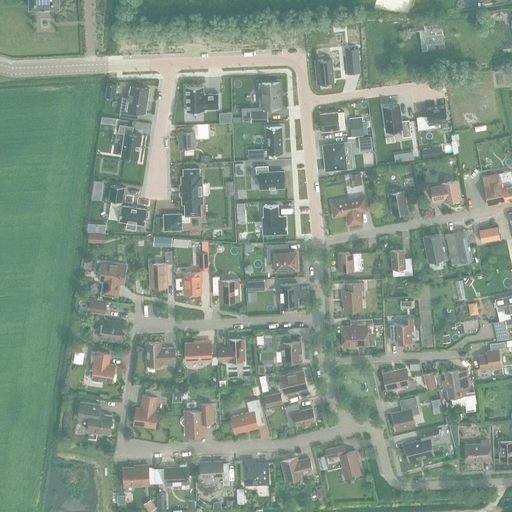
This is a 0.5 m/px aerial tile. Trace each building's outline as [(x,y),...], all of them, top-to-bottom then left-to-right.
[(414,24),(417,52),(444,50),(441,22),(414,24)] [(331,59),(315,60),(317,83),(333,81),(331,59)] [(261,111),(251,111),(251,122),(268,121),(267,110),(266,110),(266,107),(280,107),(279,82),(262,83),(262,84),(258,84),(259,107),(260,107),(261,111)] [(149,88),(131,85),(129,98),(121,97),(119,116),(138,119),(139,112),(145,112),(149,88)] [(203,94),(203,86),(186,86),(187,111),(204,110),(204,108),(219,108),(218,93),(203,94)] [(399,105),(383,107),(386,131),(401,128),(403,137),(411,136),(409,119),(401,121),(399,105)] [(427,116),(417,117),(418,129),(440,126),(439,122),(448,121),(445,106),(426,109),(427,116)] [(345,129),(343,111),(320,113),(322,131),(345,129)] [(363,135),(362,122),(350,123),(351,135),(363,135)] [(119,124),(118,132),(124,133),(121,155),(138,158),(142,135),(132,134),(133,126),(119,124)] [(267,147),(248,148),(248,160),(264,159),(264,152),(267,152),(267,153),(282,152),(281,127),(266,127),(267,147)] [(193,132),(179,133),(180,147),(194,147),(193,132)] [(360,150),(372,149),(370,136),(359,137),(360,150)] [(343,143),(324,145),(326,169),(345,167),(343,143)] [(268,165),(256,166),(256,173),(259,172),(260,188),(284,187),(283,171),(268,171),(268,165)] [(181,213),(164,214),(164,230),(182,229),(182,221),(189,221),(189,215),(201,215),(200,203),(203,203),(202,175),(200,175),(199,168),(183,168),(184,184),(179,184),(179,195),(184,195),(185,215),(181,215),(181,213)] [(511,181),(511,179),(501,181),(499,173),(482,176),(488,205),(511,199),(511,181)] [(445,202),(460,199),(457,180),(442,183),(442,185),(430,187),(433,200),(444,198),(445,202)] [(111,184),(109,200),(112,200),(109,217),(119,219),(119,220),(127,222),(126,228),(135,229),(136,223),(143,224),(145,224),(146,217),(147,217),(148,211),(147,211),(147,209),(121,205),(120,205),(121,201),(122,202),(124,187),(111,184)] [(389,194),(393,214),(407,211),(403,191),(389,194)] [(348,224),(362,221),(360,211),(367,210),(364,196),(331,202),(334,216),(343,214),(347,217),(348,224)] [(264,216),(262,216),(262,234),(287,233),(286,215),(278,215),(278,204),(263,205),(264,216)] [(479,230),(481,242),(501,238),(498,226),(479,230)] [(96,230),(96,239),(104,239),(104,230),(96,230)] [(460,262),(472,259),(466,230),(455,232),(446,234),(451,257),(459,256),(460,262)] [(439,233),(423,237),(428,261),(444,258),(439,233)] [(296,251),(285,252),(284,244),(266,244),(267,260),(274,260),(275,269),(283,269),(283,271),(289,271),(289,269),(297,268),(296,251)] [(411,262),(404,263),(403,249),(391,250),(392,268),(400,268),(400,272),(405,271),(405,275),(412,274),(411,262)] [(149,263),(151,287),(167,286),(166,263),(172,263),(171,251),(165,251),(165,263),(149,263)] [(199,253),(200,269),(208,268),(207,252),(199,253)] [(353,254),(349,254),(349,252),(338,252),(339,271),(353,270),(362,270),(361,252),(353,253),(353,254)] [(102,261),(97,260),(96,270),(101,270),(99,280),(103,281),(101,294),(117,296),(119,283),(123,284),(126,264),(102,260),(102,261)] [(184,278),(176,278),(177,288),(184,288),(185,294),(201,293),(200,278),(201,278),(201,271),(184,272),(184,278)] [(263,282),(276,282),(276,277),(252,275),(251,287),(263,288),(263,282)] [(238,279),(219,280),(219,276),(213,276),(213,289),(219,289),(219,300),(239,300),(238,279)] [(344,310),(362,309),(361,290),(364,290),(364,282),(345,283),(345,290),(342,290),(342,298),(343,298),(344,310)] [(280,284),(281,308),(297,307),(296,297),(298,297),(298,283),(280,284)] [(509,311),(511,310),(511,295),(496,299),(498,310),(497,310),(499,320),(493,321),(497,340),(508,338),(506,327),(511,325),(511,317),(511,318),(509,311)] [(112,308),(113,298),(95,297),(95,307),(112,308)] [(471,310),(483,309),(482,297),(470,298),(471,310)] [(398,344),(412,343),(411,331),(413,331),(412,318),(403,318),(404,323),(390,324),(390,340),(397,339),(398,344)] [(374,332),(367,333),(367,326),(372,325),(372,319),(350,320),(350,326),(342,326),(343,346),(348,346),(348,348),(356,348),(356,346),(374,345),(374,332)] [(101,338),(120,340),(123,322),(103,320),(101,338)] [(311,321),(302,321),(302,333),(311,333),(311,321)] [(300,341),(288,342),(288,334),(275,335),(276,351),(282,351),(282,361),(301,360),(300,341)] [(229,360),(244,360),(242,338),(228,338),(229,348),(226,348),(226,347),(219,348),(219,360),(229,359),(229,360)] [(185,343),(186,361),(211,360),(210,341),(185,343)] [(479,355),(481,368),(501,366),(498,348),(505,347),(504,341),(490,343),(491,350),(487,351),(487,354),(479,355)] [(175,347),(161,348),(161,342),(145,342),(146,365),(162,364),(175,363),(175,360),(175,361),(175,347)] [(76,358),(88,360),(90,348),(78,346),(76,358)] [(98,351),(98,352),(92,351),(89,368),(93,368),(92,378),(93,378),(93,380),(100,381),(101,379),(112,381),(115,364),(108,363),(110,353),(98,351)] [(406,368),(383,373),(386,389),(404,385),(405,390),(415,387),(413,380),(409,381),(406,368)] [(467,370),(458,371),(458,369),(445,371),(446,380),(443,380),(444,388),(447,388),(448,394),(460,393),(460,395),(470,393),(467,370)] [(270,370),(263,372),(266,387),(273,386),(270,370)] [(280,376),(284,394),(295,391),(294,390),(307,387),(303,370),(280,376)] [(423,373),(427,388),(437,386),(433,371),(423,373)] [(503,388),(511,387),(511,380),(502,382),(503,388)] [(264,396),(266,407),(283,403),(280,392),(264,396)] [(157,410),(155,410),(157,396),(143,394),(141,404),(142,405),(142,408),(136,407),(134,424),(155,427),(157,410)] [(392,413),(396,430),(415,425),(412,414),(419,413),(415,396),(400,400),(402,410),(392,413)] [(234,428),(235,433),(258,427),(256,418),(263,416),(258,398),(247,401),(249,412),(231,416),(232,420),(231,422),(232,428),(234,428)] [(87,430),(109,433),(112,415),(99,413),(100,404),(80,401),(78,418),(89,419),(87,430)] [(185,425),(185,435),(204,434),(204,422),(212,422),(211,403),(200,403),(200,410),(184,411),(185,418),(183,419),(181,421),(181,423),(183,424),(185,425)] [(312,407),(300,410),(298,403),(285,406),(286,414),(293,412),(296,424),(315,420),(312,407)] [(408,455),(409,460),(434,454),(430,438),(439,436),(437,427),(420,432),(422,439),(405,444),(406,449),(405,450),(406,454),(408,455)] [(489,443),(488,443),(488,440),(481,440),(481,443),(465,444),(466,460),(468,460),(470,461),(474,461),(475,460),(490,459),(489,443)] [(511,440),(499,441),(500,460),(511,459),(511,440)] [(355,450),(346,452),(344,445),(325,449),(329,462),(340,459),(345,477),(361,473),(355,450)] [(309,458),(297,461),(296,457),(281,461),(286,479),(301,476),(300,473),(312,471),(309,458)] [(267,463),(254,463),(254,459),(243,460),(244,484),(256,483),(256,482),(268,482),(267,463)] [(228,462),(222,463),(222,461),(200,462),(201,477),(222,476),(223,485),(229,485),(228,462)] [(123,468),(124,485),(149,483),(148,464),(134,465),(135,467),(123,468)] [(173,467),(164,467),(165,483),(173,483),(173,485),(181,485),(181,483),(189,482),(188,466),(177,467),(177,470),(173,470),(173,467)] [(165,492),(157,493),(158,507),(166,507),(165,492)]
